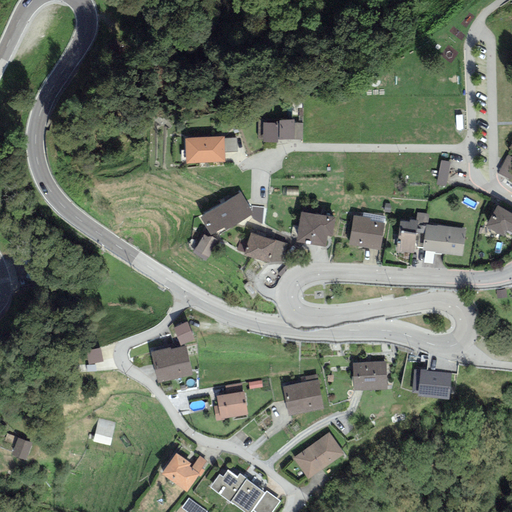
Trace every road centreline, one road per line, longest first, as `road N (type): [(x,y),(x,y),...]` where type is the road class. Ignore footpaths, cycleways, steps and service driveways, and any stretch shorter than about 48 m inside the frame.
road 1 (tertiary): [(186,291),(254,322),(391,332),(445,346),(466,334),(455,305),(429,301),(312,319),(290,306),(294,279),(333,271),(474,278),(511,271)]
road 2 (tertiary): [(78,0),(82,35),(39,116),(43,174),(69,211),(186,291)]
road 3 (residential): [(186,291),(167,321),(121,349),(122,364),(192,436),(240,452),(282,482),(290,495),(285,511)]
